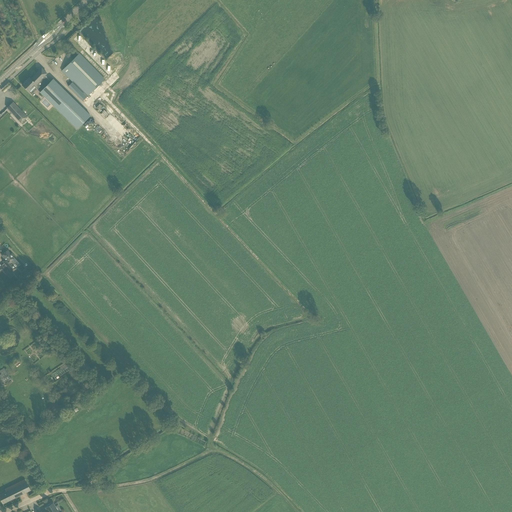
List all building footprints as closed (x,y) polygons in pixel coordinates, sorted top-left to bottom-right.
[(62,71),(65,75),(87,96),(104,79),(79,54),(62,71)] [(38,87),(44,82),(41,79),(46,73),(45,72),(41,68),(31,79),(29,78),(22,85),(28,91),(33,86),(37,89),(38,87)] [(90,115),(53,79),(40,92),(77,129),(90,115)] [(7,108),(11,112),(12,111),(19,119),(18,120),(21,123),(27,117),(13,102),(7,108)] [(7,250),(2,255),(5,259),(10,265),(7,267),(12,272),(13,272),(14,274),(18,279),(23,275),(20,272),(20,273),(16,269),(17,268),(14,265),(10,261),(14,258),(12,256),(13,256),(11,254),(7,250)] [(0,264),(0,270),(2,269),(10,278),(14,274),(13,272),(12,272),(7,267),(5,270),(0,264)] [(0,371),(1,374),(0,374),(0,385),(10,379),(4,368),(0,370),(0,371)] [(6,492),(0,494),(0,498),(0,499),(2,504),(30,490),(26,482),(6,492)] [(47,509),(42,511),(40,511),(58,511),(61,510),(58,505),(55,507),(53,503),(51,504),(50,504),(47,506),(48,506),(45,508),(47,509)]
